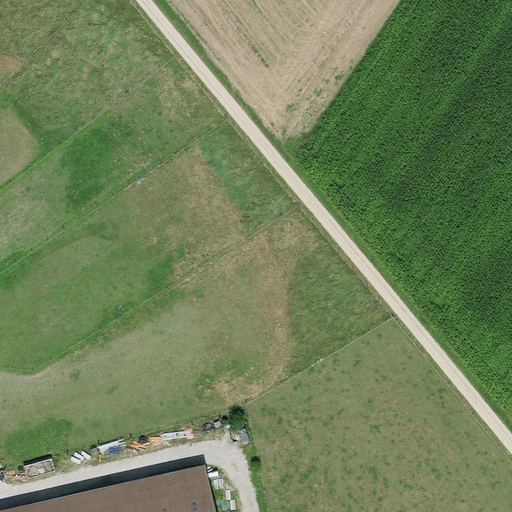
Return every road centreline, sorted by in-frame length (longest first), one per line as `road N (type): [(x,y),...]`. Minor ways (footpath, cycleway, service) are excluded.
road 1 (track): [(511,453),(139,0)]
road 2 (track): [(0,500),(221,439),(240,511)]
